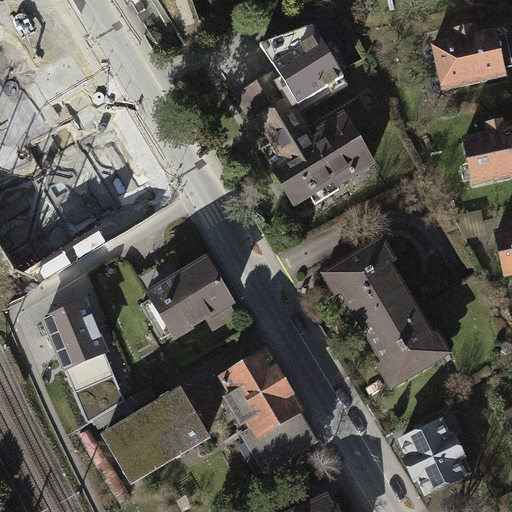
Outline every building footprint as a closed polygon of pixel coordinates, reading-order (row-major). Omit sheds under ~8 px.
[(278,83),(228,111),(286,215),(375,166),(348,116),(318,133),(303,107),(346,83),(314,26),(262,55),(278,83)] [(499,34),(438,46),(448,91),(508,78),(499,34)] [(511,124),(460,138),(475,196),(511,186),(511,124)] [(511,228),(497,231),(508,278),(511,276),(511,228)] [(385,245),(326,278),(392,397),(451,364),(385,245)] [(209,263),(145,297),(170,345),(234,312),(209,263)] [(88,303),(41,320),(63,378),(109,361),(88,303)] [(274,355),(221,382),(254,446),(240,453),(254,479),(320,445),(274,355)] [(184,393),(100,437),(128,489),(212,445),(184,393)] [(449,422),(402,439),(424,498),(471,480),(449,422)] [(338,511),(332,496),(292,511),(338,511)]
